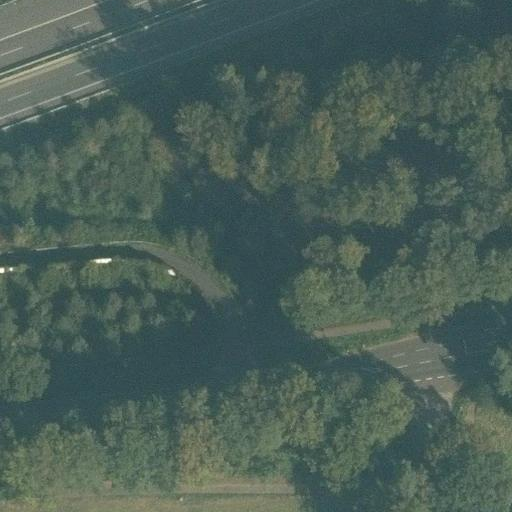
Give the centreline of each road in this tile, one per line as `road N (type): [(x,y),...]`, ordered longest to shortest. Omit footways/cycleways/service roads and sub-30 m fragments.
road 1 (tertiary): [(0,421),(362,375),(511,346)]
road 2 (motorway): [(0,105),(284,0)]
road 3 (motorway): [(153,0),(0,57)]
